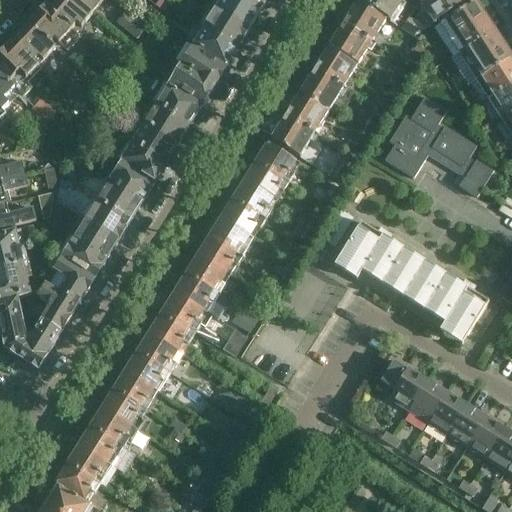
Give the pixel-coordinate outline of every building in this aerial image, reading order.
[(50,12),(72,30),(76,25),(81,29),(92,16),(73,1),(72,0),(55,0),(55,1),(56,5),(50,12)] [(99,0),(72,0),(73,1),(92,16),(102,4),(99,1),(99,0)] [(160,0),(159,2),(168,9),(173,0),(160,0)] [(250,31),(262,11),(243,0),(221,0),(216,10),(250,31)] [(243,0),(262,11),(269,0),(243,0)] [(359,0),(358,2),(358,3),(387,21),(394,25),(406,5),(401,2),(402,0),(359,0)] [(410,0),(413,4),(418,0),(436,28),(439,26),(468,7),(463,0),(410,0)] [(358,3),(343,26),(372,44),(387,21),(358,3)] [(475,3),(468,7),(439,26),(458,55),(494,32),(475,3)] [(152,5),(137,22),(136,23),(144,30),(160,12),(152,5)] [(50,12),(46,8),(29,26),(51,45),(54,42),(68,53),(81,38),(72,30),(50,12)] [(422,17),(416,8),(406,24),(424,35),(428,29),(419,24),(422,17)] [(238,50),(250,31),(216,10),(204,29),(238,50)] [(116,24),(136,40),(144,30),(136,23),(137,22),(126,12),(116,24)] [(402,30),(420,41),(424,35),(406,24),(402,30)] [(55,49),(51,45),(29,26),(13,43),(42,71),(48,77),(55,70),(45,61),(55,49)] [(343,26),(329,49),(357,67),(372,44),(343,26)] [(204,29),(192,47),(227,69),(228,69),(227,68),(238,50),(204,29)] [(458,55),(459,56),(476,83),(511,60),(494,32),(458,55)] [(0,78),(19,96),(23,100),(32,90),(28,86),(42,71),(13,43),(0,57),(0,78)] [(215,89),(227,69),(192,47),(180,67),(215,89)] [(417,68),(426,53),(416,47),(407,61),(417,68)] [(329,49),(315,71),(344,89),(357,67),(329,49)] [(476,83),(487,101),(511,84),(511,60),(476,83)] [(104,74),(117,86),(125,77),(112,65),(104,74)] [(203,108),(215,89),(180,67),(168,86),(203,108)] [(315,71),(300,95),(329,113),(344,89),(315,71)] [(382,82),(397,91),(401,84),(386,75),(382,82)] [(129,77),(124,85),(133,91),(138,83),(129,77)] [(0,112),(2,114),(19,96),(0,78),(0,112)] [(511,84),(487,101),(500,120),(511,111),(511,84)] [(168,86),(156,105),(190,127),(202,108),(203,108),(168,86)] [(123,110),(133,96),(125,90),(115,104),(123,110)] [(314,136),(329,113),(300,95),(286,119),(314,136)] [(389,104),(378,96),(372,106),(383,113),(389,104)] [(95,97),(84,111),(97,121),(108,107),(95,97)] [(389,144),(394,147),(384,162),(414,181),(429,157),(459,177),(453,185),(477,200),(494,173),(476,162),(476,163),(470,159),(477,149),(445,128),(443,130),(438,127),(447,113),(425,99),(411,120),(406,117),(389,144)] [(25,104),(46,125),(56,115),(42,101),(35,108),(28,101),(25,104)] [(178,146),(190,127),(156,105),(144,125),(178,146)] [(371,108),(372,109),(358,131),(368,138),(383,113),(372,106),(371,108)] [(511,115),(502,123),(511,138),(511,115)] [(286,119),(271,142),(300,160),(314,136),(286,119)] [(166,165),(178,146),(144,125),(132,144),(166,165)] [(358,131),(344,154),(354,160),(368,138),(358,131)] [(24,135),(19,141),(17,145),(32,149),(35,145),(24,135)] [(120,163),(121,164),(155,185),(156,184),(155,183),(166,165),(132,144),(120,163)] [(32,152),(32,149),(17,145),(15,156),(32,152)] [(268,147),(256,165),(288,185),(294,176),(289,174),(296,164),(268,147)] [(329,178),(339,184),(354,160),(344,154),(329,178)] [(71,184),(82,166),(75,161),(64,180),(71,184)] [(143,204),(155,185),(121,164),(109,183),(143,204)] [(0,183),(24,178),(21,165),(0,170),(0,183)] [(256,165),(245,183),(272,201),(278,192),(282,195),(288,185),(256,165)] [(53,171),(43,174),(48,192),(51,191),(56,183),(53,171)] [(0,183),(0,207),(7,206),(4,195),(27,189),(24,178),(0,183)] [(131,223),(143,204),(109,183),(97,202),(131,223)] [(245,183),(233,202),(265,222),(270,214),(266,211),(272,201),(245,183)] [(328,209),(339,191),(332,187),(321,204),(328,209)] [(52,220),(54,198),(39,202),(44,221),(52,220)] [(499,212),(511,220),(511,201),(507,199),(499,212)] [(119,243),(131,223),(97,202),(85,221),(119,243)] [(233,202),(221,220),(249,238),(255,229),(259,232),(265,222),(233,202)] [(64,234),(71,212),(57,204),(53,229),(64,234)] [(328,210),(318,204),(307,223),(317,229),(328,210)] [(7,206),(0,207),(0,231),(36,223),(33,210),(9,216),(7,206)] [(336,249),(354,220),(340,211),(322,241),(336,249)] [(221,220),(210,239),(242,259),(247,251),(243,248),(249,238),(221,220)] [(317,229),(307,223),(302,220),(292,237),(307,246),(317,229)] [(107,262),(119,243),(85,221),(73,240),(107,262)] [(461,287),(388,241),(391,236),(380,229),(377,234),(361,225),(334,268),(357,281),(362,273),(444,324),(439,333),(462,346),(488,303),(472,293),(475,288),(464,281),(461,287)] [(0,270),(23,265),(16,233),(0,236),(0,270)] [(210,239),(197,258),(225,276),(231,266),(236,269),(242,259),(210,239)] [(95,281),(107,262),(73,240),(61,260),(95,281)] [(277,257),(281,260),(293,267),(303,251),(295,246),(290,254),(281,249),(277,257)] [(197,258),(186,276),(219,297),(224,288),(219,285),(225,276),(197,258)] [(78,307),(95,281),(61,260),(53,273),(66,281),(58,294),(78,307)] [(273,273),(285,281),(293,267),(281,260),(273,273)] [(31,296),(23,265),(0,270),(0,304),(17,300),(31,296)] [(186,276),(175,295),(202,312),(208,303),(213,306),(219,297),(186,276)] [(282,284),(271,277),(262,292),(273,298),(282,284)] [(511,281),(501,299),(511,305),(511,281)] [(62,334),(78,307),(58,294),(45,286),(37,299),(50,307),(41,321),(62,334)] [(160,318),(148,336),(176,354),(182,344),(187,347),(192,339),(194,336),(195,335),(212,346),(217,338),(206,331),(212,320),(202,313),(202,312),(175,295),(162,315),(160,318)] [(261,306),(247,298),(240,310),(254,319),(261,306)] [(27,343),(17,300),(0,304),(0,332),(4,351),(7,352),(7,355),(11,357),(14,357),(16,358),(17,358),(27,343)] [(38,372),(62,334),(41,321),(29,340),(27,343),(17,358),(26,364),(27,365),(38,372)] [(236,361),(249,340),(235,332),(223,352),(236,361)] [(148,336),(137,355),(169,375),(175,366),(170,363),(176,354),(148,336)] [(137,355),(125,374),(153,391),(159,382),(164,385),(169,375),(137,355)] [(408,414),(428,383),(407,370),(406,372),(393,363),(380,383),(394,392),(388,401),(408,414)] [(125,374),(114,392),(146,412),(152,404),(147,401),(153,391),(125,374)] [(408,414),(428,426),(447,395),(428,383),(408,414)] [(267,410),(279,391),(272,387),(261,406),(267,410)] [(114,392),(102,411),(137,433),(143,423),(140,422),(146,412),(114,392)] [(466,407),(447,395),(428,426),(447,438),(466,407)] [(485,419),(466,407),(447,438),(466,450),(485,419)] [(102,411),(91,429),(123,449),(128,441),(131,443),(137,433),(102,411)] [(466,450),(486,462),(505,431),(485,419),(466,450)] [(91,429),(78,448),(106,465),(112,456),(117,459),(123,449),(91,429)] [(253,433),(246,429),(237,443),(244,448),(253,433)] [(511,462),(511,435),(505,431),(486,462),(505,474),(511,462)] [(388,446),(393,438),(386,434),(381,441),(388,446)] [(393,438),(388,446),(396,450),(400,443),(393,438)] [(237,443),(225,461),(232,466),(244,448),(237,443)] [(78,448),(67,466),(100,486),(105,478),(100,475),(106,465),(78,448)] [(427,470),(432,463),(425,458),(420,465),(427,470)] [(209,477),(221,485),(232,466),(225,461),(221,459),(209,477)] [(432,463),(427,470),(434,474),(439,467),(432,463)] [(67,466),(55,486),(83,503),(89,494),(94,496),(100,486),(67,466)] [(196,495),(202,499),(209,503),(218,489),(204,481),(196,495)] [(466,494),(470,487),(463,482),(459,490),(466,494)] [(85,511),(88,507),(83,503),(55,486),(50,493),(51,497),(41,511),(85,511)] [(470,487),(466,494),(473,499),(478,491),(470,487)] [(491,496),(482,511),(484,511),(492,511),(499,501),(491,496)] [(193,511),(203,511),(209,503),(202,499),(193,511)]
